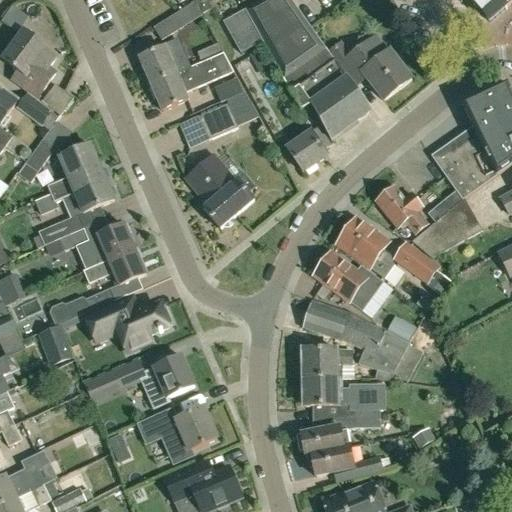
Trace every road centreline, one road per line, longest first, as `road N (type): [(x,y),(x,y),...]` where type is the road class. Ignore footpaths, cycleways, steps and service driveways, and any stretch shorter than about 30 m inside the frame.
road 1 (residential): [(264,325),(236,314),(181,257),(70,0)]
road 2 (residential): [(475,70),(316,213),(276,283),(264,325)]
road 3 (unclassified): [(281,511),(258,410),(264,325)]
